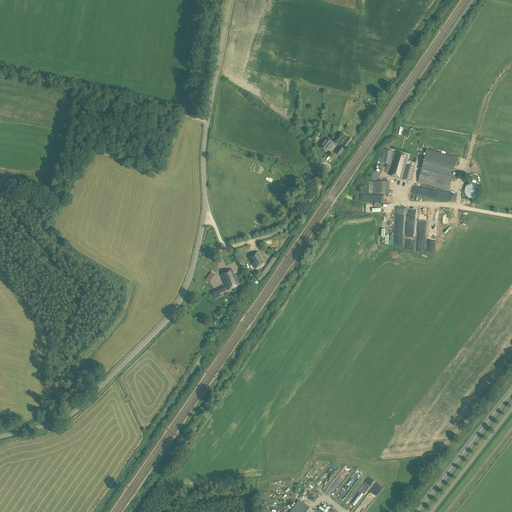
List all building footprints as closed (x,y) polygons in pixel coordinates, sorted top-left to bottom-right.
[(338,144),(340,146),(341,147),(349,137),(345,134),(338,144)] [(318,147),(326,153),(333,143),(326,137),(318,147)] [(341,147),(340,146),(335,153),(339,156),(351,139),(349,137),(341,147)] [(386,168),(390,170),(389,175),(403,179),(406,165),(409,156),(384,149),(380,162),(387,164),(386,168)] [(418,182),(448,191),(457,160),(427,151),(418,182)] [(406,165),(403,179),(411,181),(414,168),(406,165)] [(386,181),(372,182),(373,194),(387,193),(386,181)] [(465,191),(465,193),(465,194),(466,195),(467,196),(468,197),(469,198),(471,198),(472,198),(475,198),(477,197),(477,196),(478,195),(479,194),(479,193),(479,192),(480,191),(480,190),(479,189),(479,188),(479,187),(478,186),(477,185),(476,184),(474,184),(473,183),(472,183),(470,184),(469,184),(468,185),(467,186),(466,187),(465,188),(465,189),(465,190),(465,191)] [(248,258),(255,269),(264,263),(257,252),(248,258)] [(227,253),(222,255),(225,263),(231,260),(227,253)] [(265,275),(278,259),(275,257),(262,272),(265,275)] [(211,266),(203,277),(209,281),(217,271),(211,266)] [(220,275),(227,290),(239,285),(232,269),(220,275)] [(216,290),(218,295),(226,291),(223,286),(216,290)] [(335,463),(330,469),(334,472),(339,467),(335,463)] [(347,467),(343,473),(348,477),(353,470),(347,467)] [(360,472),(355,476),(359,481),(364,477),(360,472)] [(317,483),(319,485),(327,475),(326,474),(317,483)] [(292,511),(309,511),(311,511),(300,502),(292,511)]
